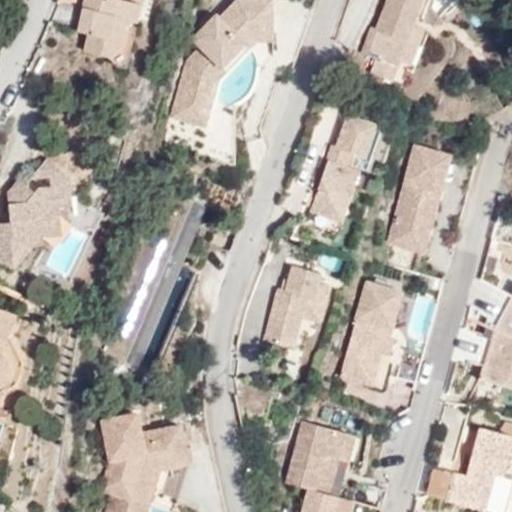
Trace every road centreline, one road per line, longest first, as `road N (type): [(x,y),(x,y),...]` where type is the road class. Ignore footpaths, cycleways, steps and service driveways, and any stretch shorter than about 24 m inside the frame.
road 1 (residential): [(329,0),(222,315),(216,401),(246,511)]
road 2 (residential): [(397,511),(493,150),(511,121)]
